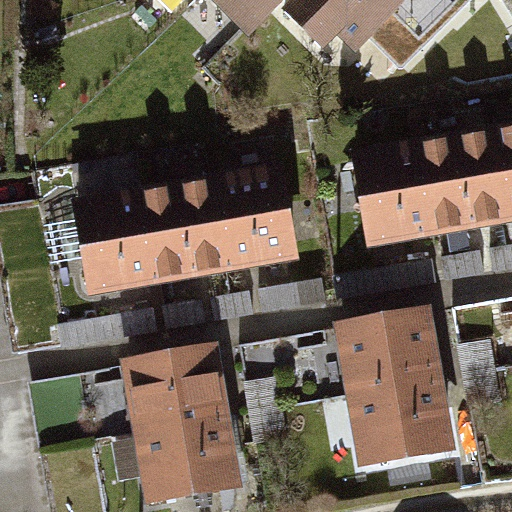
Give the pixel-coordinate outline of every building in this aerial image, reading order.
[(364,71),(436,0),(199,0),(263,65),(312,18),(364,71)] [(511,141),(498,144),(511,226),(511,141)] [(511,226),(498,144),(430,156),(448,256),(511,244),(511,226)] [(430,156),(363,168),(380,267),(448,256),(430,156)] [(287,183),(218,195),(236,296),(305,284),(287,183)] [(218,195),(149,208),(167,308),(236,296),(218,195)] [(149,208),(80,220),(98,320),(167,308),(149,208)] [(347,335),(359,410),(445,396),(433,322),(347,335)] [(495,355),(463,361),(473,419),(505,413),(495,355)] [(133,373),(145,447),(233,434),(222,360),(133,373)] [(283,389),(249,394),(260,457),(293,452),(283,389)] [(359,410),(371,485),(457,471),(445,396),(359,410)] [(145,447),(154,511),(217,511),(244,508),(233,434),(145,447)]
